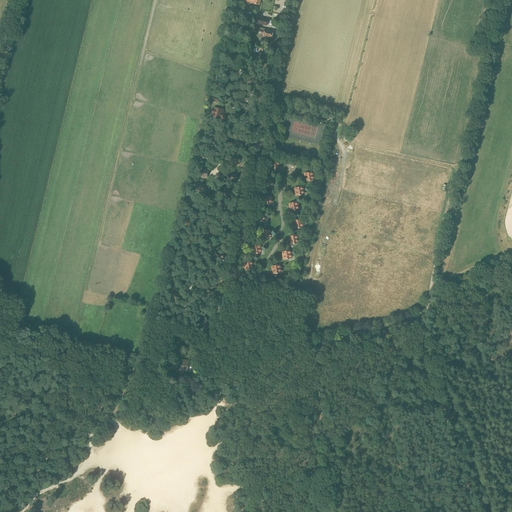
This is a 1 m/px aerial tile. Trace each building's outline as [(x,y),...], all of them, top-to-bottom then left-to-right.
[(246,16),(247,9),(240,7),(234,5),(234,6),(232,6),(233,5),(229,4),(227,12),(246,16)] [(257,17),(256,19),(255,24),(267,26),(268,20),(257,17)] [(248,32),(250,24),(232,20),(230,28),(248,32)] [(260,28),(258,37),(264,38),(264,36),(272,38),(273,32),(269,31),(269,30),(260,28)] [(230,43),(240,45),(241,39),(232,37),(230,43)] [(233,50),(229,49),(223,47),(221,53),(227,55),(231,56),(233,50)] [(224,69),(234,71),(235,65),(226,63),(224,69)] [(229,80),(221,78),(219,85),(228,87),(229,80)] [(222,92),(220,98),(229,100),(230,97),(226,95),(227,93),(222,92)] [(249,116),(250,109),(245,108),(246,106),(240,105),(240,107),(238,106),(236,116),(240,117),(240,115),(249,116)] [(213,109),(212,114),(213,114),(213,115),(214,116),(213,120),(220,122),(220,118),(225,119),(226,118),(227,118),(227,116),(226,115),(226,114),(221,113),(222,110),(215,109),(215,110),(213,109)] [(286,117),(282,136),(320,145),(324,126),(286,117)] [(233,145),(233,146),(242,148),(244,141),(243,141),(234,139),(233,145)] [(208,163),(210,154),(200,152),(197,161),(208,163)] [(239,165),(241,157),(232,154),(229,163),(239,165)] [(279,162),(271,163),(271,164),(272,171),(279,170),(280,169),(279,162)] [(197,176),(197,177),(207,179),(208,171),(199,169),(197,176)] [(312,172),(304,173),(306,181),(314,180),(312,172)] [(228,173),(226,179),(235,181),(237,175),(228,173)] [(272,179),(264,180),(264,181),(265,188),(272,186),(273,186),(272,179)] [(197,183),(195,191),(205,193),(207,185),(197,183)] [(303,186),(295,188),(296,196),(304,194),(303,186)] [(222,197),(232,199),(234,191),(224,188),(222,197)] [(271,196),(263,198),(264,205),(272,203),(271,196)] [(297,202),(289,204),(291,211),(299,210),(297,202)] [(224,206),(222,212),(219,211),(218,217),(223,218),(225,212),(228,213),(230,207),(224,206)] [(264,213),(256,214),(256,215),(257,222),(264,221),(265,220),(264,213)] [(302,219),(294,221),(295,229),(303,227),(302,219)] [(270,230),(262,231),(262,232),(263,239),(270,238),(271,237),(270,230)] [(297,235),(289,237),(291,245),(299,243),(297,235)] [(260,245),(252,246),(252,247),(253,254),(260,253),(261,253),(260,245)] [(290,250),(282,252),(284,260),(292,258),(290,250)] [(252,261),(244,263),(246,271),(254,269),(252,261)] [(212,264),(210,276),(218,278),(219,276),(220,271),(221,266),(212,264)] [(280,265),(272,266),(273,274),(281,272),(280,265)] [(209,286),(207,295),(214,296),(215,294),(216,290),(216,288),(209,286)] [(161,308),(159,315),(166,316),(168,309),(161,308)] [(172,365),(171,369),(175,370),(175,368),(178,368),(178,371),(191,372),(192,364),(188,364),(189,361),(189,360),(179,360),(179,361),(178,366),(176,366),(176,365),(172,365)]
